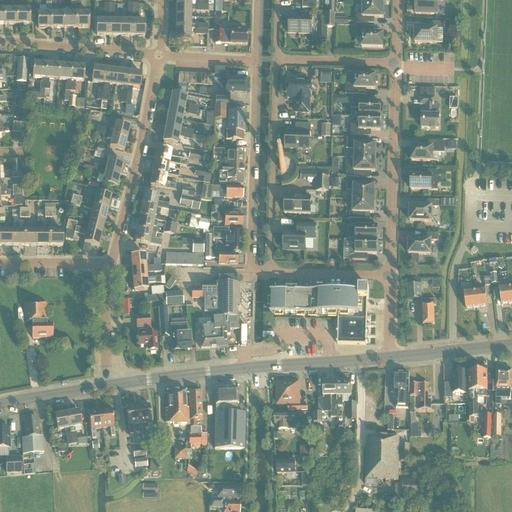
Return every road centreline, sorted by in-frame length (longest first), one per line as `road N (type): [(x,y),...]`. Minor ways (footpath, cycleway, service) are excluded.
road 1 (residential): [(104,264),(114,254),(160,54)]
road 2 (residential): [(249,271),(255,59)]
road 3 (residential): [(274,60),(269,272)]
road 4 (residential): [(390,275),(394,63)]
road 5 (residential): [(160,54),(0,45)]
road 6 (secondary): [(109,383),(247,368)]
road 7 (secondary): [(511,344),(388,357)]
road 8 (residential): [(269,272),(390,275)]
road 9 (residential): [(394,63),(274,60)]
